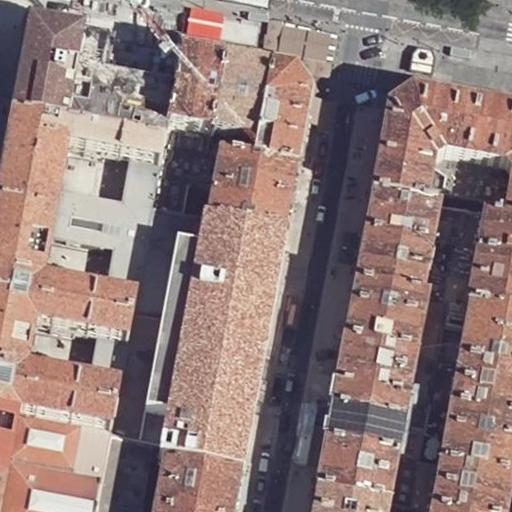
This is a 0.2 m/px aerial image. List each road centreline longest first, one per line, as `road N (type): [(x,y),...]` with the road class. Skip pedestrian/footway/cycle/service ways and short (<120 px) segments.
road 1 (residential): [(271,511),(366,3)]
road 2 (residential): [(366,3),(511,33)]
